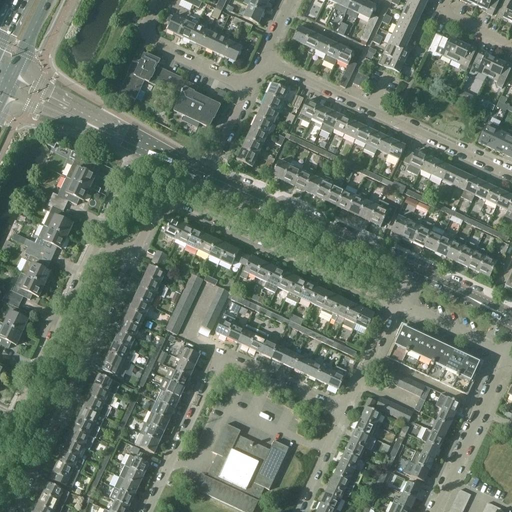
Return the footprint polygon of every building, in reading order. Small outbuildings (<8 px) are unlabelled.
[(202,3),(196,0),(193,6),(199,9),(202,3)] [(223,9),(226,3),(220,0),(217,6),(223,9)] [(244,0),(243,4),(249,7),(263,14),(269,3),(263,0),(244,0)] [(351,0),(338,0),(336,5),(347,10),(351,0)] [(358,15),(364,2),(359,0),(351,0),(347,10),(358,15)] [(422,14),(427,4),(417,0),(409,0),(406,7),(422,14)] [(479,0),(477,7),(486,11),(485,13),(492,17),(499,0),(479,0)] [(511,23),(511,1),(511,2),(511,0),(504,0),(495,18),(502,21),(503,19),(511,23)] [(375,8),(364,2),(358,15),(369,20),(360,40),(367,43),(378,19),(371,16),(375,8)] [(220,15),(223,9),(217,6),(214,11),(220,15)] [(258,25),(263,14),(249,7),(243,18),(258,25)] [(417,24),(422,14),(406,7),(401,16),(417,24)] [(218,20),(220,15),(214,11),(212,17),(218,20)] [(413,34),(417,24),(401,16),(397,26),(413,34)] [(169,17),(167,21),(168,23),(171,24),(167,31),(179,37),(185,22),(174,17),(173,18),(171,17),(169,17)] [(185,22),(179,37),(190,42),(197,28),(199,22),(188,17),(185,22)] [(238,27),(241,21),(235,19),(232,25),(238,27)] [(252,27),(241,21),(238,27),(250,33),(252,27)] [(341,24),(337,33),(344,36),(348,26),(341,24)] [(408,43),(413,34),(397,26),(392,36),(408,43)] [(197,28),(190,42),(201,47),(208,33),(197,28)] [(298,28),(292,40),(304,46),(310,33),(298,28)] [(208,33),(201,47),(213,53),(219,38),(208,33)] [(315,51),(321,38),(310,33),(304,46),(310,49),(308,53),(313,55),(315,51)] [(443,38),(435,34),(426,54),(437,60),(441,58),(442,57),(451,61),(459,44),(450,39),(451,37),(444,34),(443,38)] [(404,53),(408,43),(392,36),(388,46),(404,53)] [(219,38),(213,53),(224,58),(231,43),(219,38)] [(332,43),(321,38),(315,51),(325,56),(326,56),(332,43)] [(231,43),(224,58),(235,63),(242,49),(231,43)] [(337,61),(343,49),(332,43),(326,56),(325,56),(323,61),(334,66),(337,61)] [(469,48),(459,44),(451,61),(461,66),(460,67),(461,71),(465,73),(477,49),(470,46),(469,48)] [(408,55),(404,53),(388,46),(383,56),(403,65),(408,55)] [(354,54),(343,49),(337,61),(348,66),(350,62),(354,54)] [(477,74),(487,78),(495,61),(486,56),(487,54),(480,51),(469,75),(473,77),(477,75),(477,74)] [(138,67),(133,65),(119,95),(123,97),(124,95),(136,101),(144,82),(180,98),(173,112),(210,129),(220,106),(194,94),(197,87),(156,68),(159,62),(143,55),(138,67)] [(399,75),(403,65),(383,56),(379,65),(399,75)] [(501,90),(511,66),(511,65),(506,63),(505,65),(495,61),(487,78),(497,83),(496,84),(497,88),(501,90)] [(356,65),(355,64),(350,62),(348,66),(347,67),(354,70),(356,65)] [(324,73),(322,79),(328,81),(330,75),(324,73)] [(358,87),(363,76),(358,74),(353,84),(358,87)] [(364,90),(366,85),(369,79),(363,76),(358,87),(364,90)] [(345,89),(347,84),(341,81),(338,86),(345,89)] [(272,85),(267,96),(283,103),(288,92),(272,85)] [(459,90),(456,97),(474,105),(477,99),(459,90)] [(283,103),(267,96),(262,107),(278,114),(283,103)] [(298,110),(303,100),(298,97),(293,108),(298,110)] [(307,101),(298,119),(309,125),(309,124),(311,120),(318,106),(307,101)] [(499,102),(496,108),(505,112),(506,110),(508,107),(499,102)] [(311,120),(309,124),(313,126),(315,122),(322,125),(329,111),(318,106),(311,120)] [(278,114),(262,107),(257,117),(273,125),(278,114)] [(322,125),(320,129),(331,134),(333,130),(339,116),(329,111),(322,125)] [(339,116),(333,130),(344,135),(350,122),(339,116)] [(273,125),(257,117),(251,128),(268,136),(273,125)] [(350,122),(344,135),(355,141),(361,127),(350,122)] [(488,123),(478,143),(488,148),(498,128),(498,127),(489,123),(488,123)] [(361,127),(355,141),(366,146),(372,132),(361,127)] [(268,136),(251,128),(246,139),(262,147),(268,136)] [(498,128),(488,148),(498,153),(508,132),(498,128)] [(508,132),(498,153),(508,157),(511,148),(511,132),(508,131),(508,132)] [(366,146),(363,150),(374,155),(377,151),(383,137),(372,132),(366,146)] [(383,137),(377,151),(387,156),(394,142),(383,137)] [(262,147),(246,139),(241,150),(257,158),(262,147)] [(322,139),(318,146),(324,149),(328,141),(322,139)] [(387,156),(386,160),(396,165),(405,147),(394,142),(387,156)] [(257,158),(241,150),(236,161),(252,168),(257,158)] [(75,160),(66,178),(90,189),(93,190),(90,188),(96,176),(90,173),(91,171),(93,171),(94,168),(97,163),(88,159),(73,152),(70,158),(75,160)] [(408,152),(403,163),(409,165),(406,171),(417,176),(420,171),(426,157),(415,152),(414,155),(408,152)] [(426,157),(420,171),(431,176),(437,162),(426,157)] [(282,182),(290,166),(279,161),(271,177),(282,182)] [(293,187),(303,166),(292,161),(290,166),(282,182),(293,187)] [(268,175),(272,165),(267,162),(262,172),(268,175)] [(437,162),(431,176),(442,181),(448,167),(437,162)] [(304,192),(311,176),(314,171),(303,166),(293,187),(304,192)] [(448,167),(442,181),(453,186),(459,172),(448,167)] [(459,172),(453,186),(463,191),(470,177),(459,172)] [(315,197),(322,181),(311,176),(304,192),(315,197)] [(326,202),(333,186),(335,181),(325,176),(322,181),(315,197),(326,202)] [(463,191),(460,198),(471,203),(474,196),(481,182),(470,177),(463,191)] [(53,194),(50,200),(66,207),(68,202),(77,206),(78,203),(76,202),(78,199),(84,202),(89,190),(93,191),(93,190),(90,189),(66,178),(58,196),(53,194)] [(481,182),(474,196),(485,201),(492,187),(481,182)] [(394,183),(394,184),(392,189),(391,190),(402,195),(402,194),(404,189),(405,188),(394,183)] [(337,207),(344,191),(333,186),(326,202),(337,207)] [(492,187),(485,201),(496,207),(503,192),(492,187)] [(347,212),(355,197),(344,191),(337,207),(347,212)] [(358,218),(366,202),(368,197),(357,192),(355,197),(347,212),(358,218)] [(511,196),(503,192),(496,207),(507,212),(511,201),(511,196)] [(52,208),(44,226),(67,237),(70,239),(71,238),(68,236),(73,224),(68,222),(71,217),(72,217),(63,213),(66,207),(50,200),(48,206),(52,208)] [(379,201),(377,207),(369,223),(380,228),(383,223),(389,226),(396,209),(379,201)] [(369,223),(377,207),(366,202),(358,218),(369,223)] [(419,203),(416,210),(421,212),(424,206),(419,203)] [(398,217),(391,233),(402,238),(409,222),(398,217)] [(164,235),(176,240),(183,225),(171,220),(164,235)] [(409,222),(402,238),(413,243),(420,227),(423,222),(418,220),(416,225),(409,222)] [(420,227),(413,243),(423,248),(431,232),(434,227),(423,222),(420,227)] [(194,230),(183,225),(176,240),(187,246),(194,230)] [(23,246),(27,248),(43,256),(46,250),(54,254),(53,253),(56,247),(61,250),(67,238),(70,239),(67,237),(44,226),(35,245),(30,242),(25,240),(23,246)] [(205,236),(194,230),(187,246),(198,251),(205,236)] [(431,232),(423,248),(434,253),(442,237),(431,232)] [(442,237),(434,253),(445,258),(455,239),(452,236),(448,234),(444,233),(442,237)] [(14,234),(11,240),(23,246),(25,240),(26,240),(14,234)] [(216,241),(205,236),(198,251),(209,256),(216,241)] [(455,239),(445,258),(456,264),(466,242),(455,237),(455,239)] [(221,261),(228,246),(216,241),(209,256),(221,261)] [(466,242),(456,264),(467,269),(477,247),(466,242)] [(239,251),(228,246),(221,261),(232,267),(234,261),(242,265),(247,256),(239,252),(239,251)] [(477,247),(467,269),(478,274),(485,258),(487,254),(483,250),(482,250),(477,248),(478,247),(477,247)] [(29,257),(21,273),(45,284),(50,273),(45,270),(47,264),(41,261),(43,256),(27,248),(24,254),(29,257)] [(157,251),(154,257),(165,262),(168,257),(157,251)] [(165,262),(154,257),(152,262),(163,268),(165,262)] [(255,277),(262,262),(251,257),(244,272),(243,271),(240,277),(246,280),(249,275),(255,277)] [(485,258),(478,274),(489,279),(496,263),(485,258)] [(273,268),(262,262),(255,277),(266,283),(273,268)] [(150,266),(145,277),(161,285),(166,274),(150,266)] [(284,273),(273,268),(266,283),(264,288),(275,293),(277,288),(284,273)] [(8,290),(5,296),(20,303),(23,298),(29,301),(32,296),(32,295),(38,298),(44,286),(47,288),(48,286),(45,285),(45,284),(21,273),(12,293),(8,290)] [(296,278),(284,273),(277,288),(289,293),(296,278)] [(200,286),(203,280),(192,275),(189,281),(200,286)] [(145,277),(140,288),(158,297),(161,298),(166,287),(161,285),(145,277)] [(296,278),(289,293),(286,299),(298,304),(300,299),(307,283),(296,278)] [(229,279),(223,290),(228,292),(234,281),(229,279)] [(200,286),(189,281),(187,286),(198,291),(200,286)] [(318,289),(307,283),(300,299),(311,304),(318,289)] [(195,297),(198,291),(187,286),(184,292),(195,297)] [(140,288),(134,299),(150,307),(153,308),(158,297),(140,288)] [(228,292),(223,290),(219,288),(217,293),(227,299),(230,293),(228,292)] [(329,294),(318,289),(311,304),(322,309),(329,294)] [(192,302),(195,297),(184,292),(181,297),(192,302)] [(175,293),(172,301),(177,303),(180,295),(175,293)] [(227,299),(217,293),(214,299),(225,304),(227,299)] [(341,299),(329,294),(322,309),(320,315),(331,320),(341,299)] [(5,296),(2,302),(12,307),(4,325),(25,335),(25,334),(22,333),(28,321),(24,319),(26,313),(17,309),(20,303),(5,296)] [(190,308),(192,302),(181,297),(179,303),(190,308)] [(134,299),(129,310),(145,318),(150,307),(134,299)] [(225,304),(214,299),(211,305),(222,310),(225,304)] [(352,304),(341,299),(331,320),(336,322),(338,317),(345,320),(352,304)] [(187,313),(190,308),(179,303),(176,308),(187,313)] [(363,310),(352,304),(345,320),(342,325),(354,330),(356,325),(363,310)] [(222,310),(211,305),(209,310),(219,315),(222,310)] [(234,305),(230,311),(237,315),(241,308),(234,305)] [(185,319),(187,313),(176,308),(174,314),(185,319)] [(129,310),(124,321),(140,328),(145,318),(129,310)] [(219,315),(209,310),(206,316),(217,321),(219,315)] [(375,315),(363,310),(356,325),(368,330),(375,315)] [(185,319),(174,314),(171,319),(182,324),(185,319)] [(227,338),(233,326),(235,320),(224,315),(216,333),(227,338)] [(217,321),(206,316),(203,321),(214,326),(217,321)] [(180,330),(182,324),(171,319),(169,325),(180,330)] [(124,321),(119,332),(135,339),(140,328),(124,321)] [(214,326),(203,321),(201,326),(212,331),(214,326)] [(0,346),(8,350),(10,347),(9,346),(10,344),(10,343),(16,346),(21,334),(25,336),(25,335),(4,325),(0,323),(0,346)] [(177,336),(180,330),(169,325),(166,331),(177,336)] [(278,347),(266,341),(269,336),(247,325),(244,331),(238,344),(272,359),(278,347)] [(238,344),(244,331),(233,326),(227,338),(238,344)] [(479,364),(403,328),(389,359),(468,396),(474,383),(471,382),(479,364)] [(119,332),(114,343),(130,350),(135,339),(119,332)] [(114,343),(109,354),(125,361),(130,364),(135,353),(130,350),(114,343)] [(195,367),(200,356),(182,347),(177,358),(181,360),(195,367)] [(283,365),(289,352),(278,347),(272,359),(283,365)] [(294,370),(300,357),(289,352),(283,365),(294,370)] [(105,366),(103,371),(122,380),(130,364),(125,361),(109,354),(103,365),(105,366)] [(161,354),(157,362),(163,365),(167,357),(161,354)] [(305,375),(311,362),(300,357),(294,370),(305,375)] [(190,378),(195,367),(181,360),(176,371),(190,378)] [(316,380),(322,367),(311,362),(305,375),(316,380)] [(328,385),(334,373),(322,367),(316,380),(328,385)] [(185,389),(190,378),(176,371),(171,382),(185,389)] [(393,385),(398,374),(393,372),(388,383),(393,385)] [(345,378),(334,373),(328,385),(339,391),(345,378)] [(399,388),(404,377),(398,374),(393,385),(399,388)] [(98,375),(93,386),(115,396),(120,385),(98,375)] [(404,390),(409,379),(404,377),(399,388),(404,390)] [(409,393),(414,382),(409,379),(404,390),(409,393)] [(180,400),(185,389),(171,382),(166,393),(180,400)] [(415,395),(420,385),(414,382),(409,393),(415,395)] [(420,398),(425,387),(420,385),(415,395),(420,398)] [(115,396),(93,386),(88,397),(110,407),(115,396)] [(161,391),(156,402),(161,404),(175,410),(180,400),(166,393),(161,391)] [(440,395),(435,407),(442,410),(455,415),(460,404),(447,398),(440,395)] [(110,407),(88,397),(83,408),(105,418),(110,407)] [(381,411),(386,400),(381,398),(375,409),(381,411)] [(366,409),(361,419),(376,426),(379,428),(382,423),(378,422),(381,415),(372,411),(376,402),(369,399),(365,408),(366,409)] [(386,414),(391,403),(386,400),(381,411),(386,414)] [(156,402),(151,413),(156,415),(170,421),(175,410),(161,404),(156,402)] [(392,416),(397,406),(391,403),(386,414),(392,416)] [(397,419),(402,408),(397,406),(392,416),(397,419)] [(105,418),(83,408),(78,419),(100,429),(105,418)] [(403,421),(408,411),(402,408),(397,419),(403,421)] [(442,410),(437,421),(450,427),(455,415),(442,410)] [(408,424),(413,413),(408,411),(403,421),(408,424)] [(151,413),(146,423),(150,426),(165,432),(170,421),(156,415),(151,413)] [(100,429),(78,419),(73,430),(94,440),(100,429)] [(376,426),(361,419),(355,430),(371,438),(376,426)] [(432,432),(445,438),(450,427),(437,421),(432,432)] [(269,491),(289,449),(274,442),(269,452),(238,437),(241,432),(226,425),(212,453),(218,456),(207,478),(202,476),(195,491),(239,511),(253,511),(264,489),(269,491)] [(150,426),(145,436),(160,443),(165,432),(150,426)] [(426,429),(421,441),(427,444),(427,443),(439,449),(445,438),(432,432),(426,429)] [(94,440),(73,430),(68,441),(84,448),(89,451),(94,440)] [(371,438),(355,430),(350,442),(365,449),(371,452),(376,440),(371,438)] [(140,434),(135,445),(140,447),(154,454),(160,443),(145,436),(140,434)] [(84,448),(68,441),(63,452),(79,459),(84,448)] [(365,449),(350,442),(345,453),(360,460),(365,449)] [(427,444),(422,455),(434,460),(439,449),(427,443),(427,444)] [(385,445),(382,450),(388,453),(391,447),(385,445)] [(79,459),(63,452),(58,463),(79,473),(84,462),(79,459)] [(416,452),(411,463),(416,466),(429,472),(434,460),(422,455),(416,452)] [(130,456),(125,467),(144,476),(149,465),(147,463),(149,458),(139,453),(136,458),(135,458),(130,456)] [(360,460),(345,453),(340,464),(355,471),(360,460)] [(79,473),(58,463),(53,473),(54,474),(51,480),(72,489),(79,473)] [(355,471),(340,464),(334,476),(355,485),(361,473),(355,471)] [(416,466),(411,477),(424,483),(429,472),(416,466)] [(125,467),(120,478),(139,487),(144,476),(125,467)] [(355,485),(334,476),(326,493),(342,500),(345,494),(350,496),(355,485)] [(120,478),(115,489),(120,491),(134,498),(139,487),(120,478)] [(69,493),(48,483),(43,494),(64,504),(69,493)] [(408,483),(403,494),(415,500),(421,488),(408,483)] [(115,489),(109,500),(115,502),(129,509),(134,498),(120,491),(115,489)] [(87,496),(85,501),(89,503),(92,504),(94,500),(91,498),(94,492),(90,490),(87,496)] [(471,496),(460,491),(457,496),(468,501),(471,496)] [(342,500),(326,493),(321,504),(336,511),(342,500)] [(60,511),(64,504),(43,494),(37,505),(52,511),(60,511)] [(395,498),(393,503),(410,511),(415,500),(403,494),(400,500),(395,498)] [(466,507),(468,501),(457,496),(455,502),(466,507)] [(372,507),(375,501),(370,499),(367,505),(372,507)] [(115,502),(110,511),(127,511),(129,509),(115,502)] [(462,511),(463,511),(466,507),(455,502),(452,507),(462,511)] [(393,503),(388,511),(409,511),(410,511),(393,503)]
